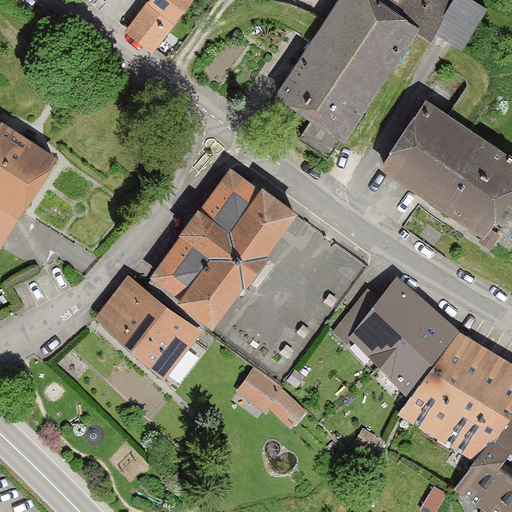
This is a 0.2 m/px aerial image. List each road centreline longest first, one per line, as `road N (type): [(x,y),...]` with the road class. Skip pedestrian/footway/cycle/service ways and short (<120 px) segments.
road 1 (residential): [(511,309),(376,241),(267,158)]
road 2 (residential): [(174,198),(78,300),(0,346)]
road 3 (residential): [(185,96),(51,0)]
road 4 (motorway): [(87,511),(0,420)]
